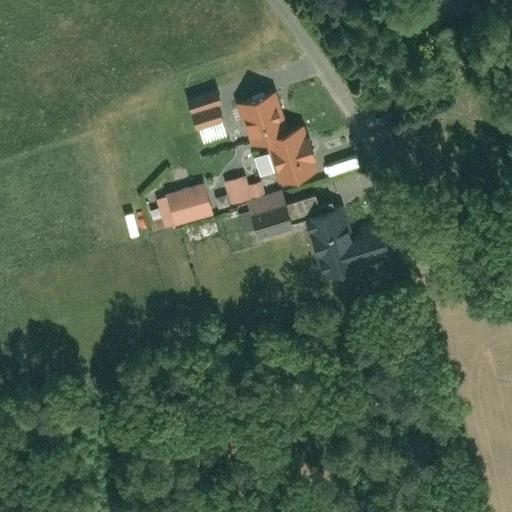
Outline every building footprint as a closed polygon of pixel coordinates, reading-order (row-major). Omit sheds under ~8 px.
[(181,102),(192,132),(224,120),(213,91),(181,102)] [(234,104),(249,147),(261,142),(274,179),(317,164),(301,119),(276,128),(264,94),(234,104)] [(221,183),(231,208),(253,198),(243,174),(221,183)] [(161,193),(170,227),(210,217),(201,183),(161,193)] [(362,264),(361,261),(387,252),(375,215),(346,224),(334,192),(300,205),(328,277),(362,264)] [(246,216),(255,242),(294,229),(285,203),(246,216)]
